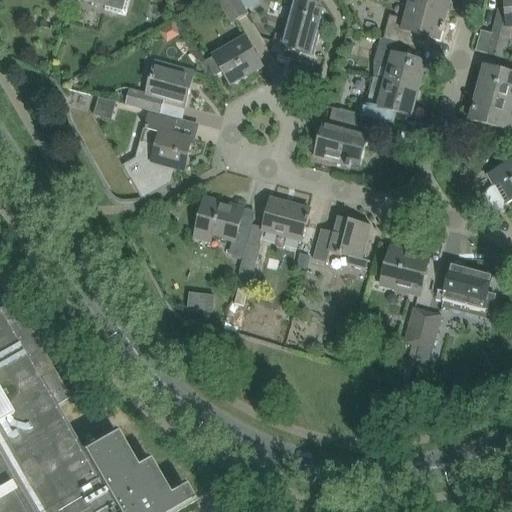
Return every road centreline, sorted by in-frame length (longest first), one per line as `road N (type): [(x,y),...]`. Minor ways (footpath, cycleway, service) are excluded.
road 1 (secondary): [(511,444),(432,473),(356,476),(264,452),(212,426),(132,351),(0,146)]
road 2 (residential): [(417,213),(475,0)]
road 3 (residential): [(279,171),(279,108),(258,100),(239,109),(233,130),(240,152),(255,162)]
road 4 (residential): [(279,171),(417,213)]
